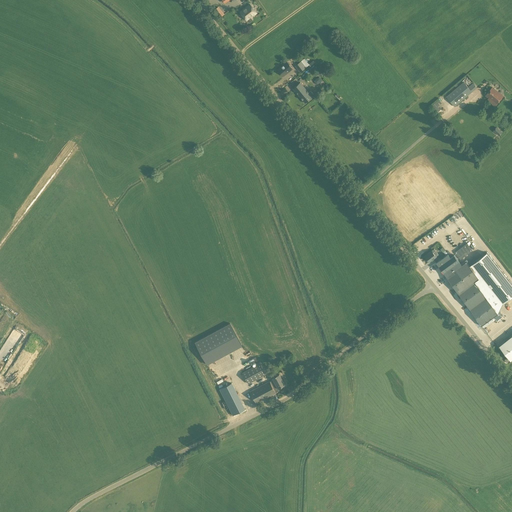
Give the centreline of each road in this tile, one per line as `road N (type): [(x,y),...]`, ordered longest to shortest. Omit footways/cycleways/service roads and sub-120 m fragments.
road 1 (unclassified): [(71,511),(289,396),(432,285)]
road 2 (unclassified): [(432,285),(193,0)]
road 3 (unclassified): [(511,379),(432,285)]
